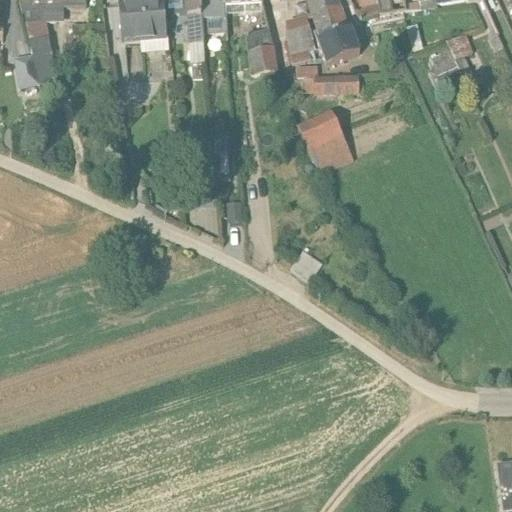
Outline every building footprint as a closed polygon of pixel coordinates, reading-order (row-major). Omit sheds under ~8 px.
[(17,0),(18,6),(30,60),(37,89),(56,84),(50,59),(51,58),(46,27),(62,27),(63,26),(62,12),(83,11),(85,11),(84,0),(17,0)] [(160,0),(158,0),(116,4),(120,48),(139,46),(140,58),(167,55),(160,0)] [(185,18),(189,68),(203,67),(199,0),(161,0),(163,19),(185,18)] [(224,0),(199,0),(202,37),(226,36),(226,18),(224,0)] [(260,0),(224,0),(226,18),(260,16),(259,6),(261,6),(260,0)] [(261,0),(262,4),(284,1),(284,0),(304,0),(305,2),(304,3),(309,21),(338,10),(334,0),(261,0)] [(374,0),(378,19),(407,15),(405,7),(403,0),(374,0)] [(405,7),(407,15),(436,12),(436,11),(434,0),(414,0),(416,6),(405,7)] [(434,0),(436,8),(448,7),(447,0),(434,0)] [(355,16),(359,26),(378,19),(375,9),(355,16)] [(310,21),(319,44),(346,34),(338,10),(310,21)] [(289,59),(314,52),(304,20),(285,25),(289,59)] [(64,29),(65,73),(109,72),(103,28),(64,29)] [(271,50),(268,33),(245,38),(247,55),(271,50)] [(349,33),(315,46),(325,70),(359,58),(349,33)] [(447,52),(439,53),(448,94),(475,88),(468,57),(473,56),(469,38),(445,43),(447,52)] [(246,56),(249,81),(277,75),(272,50),(246,56)] [(289,59),(291,69),(309,64),(307,54),(289,59)] [(12,64),(18,94),(37,89),(30,60),(12,64)] [(295,82),(316,81),(316,70),(295,71),(295,82)] [(259,79),(261,90),(276,87),(275,76),(259,79)] [(357,81),(301,83),(301,96),(312,96),(313,100),(358,99),(357,81)] [(329,115),(296,131),(312,167),(320,179),(351,164),(329,115)] [(225,141),(212,142),(216,186),(228,186),(225,141)] [(214,184),(209,146),(197,147),(200,175),(201,176),(202,183),(190,184),(192,215),(216,213),(214,184)] [(165,195),(168,218),(184,216),(180,186),(166,187),(166,194),(165,195)] [(239,207),(225,208),(226,228),(240,227),(239,207)] [(301,255),(288,274),(308,287),(321,269),(301,255)] [(146,269),(142,256),(122,263),(126,277),(146,269)] [(511,511),(511,467),(495,470),(501,511),(511,511)]
